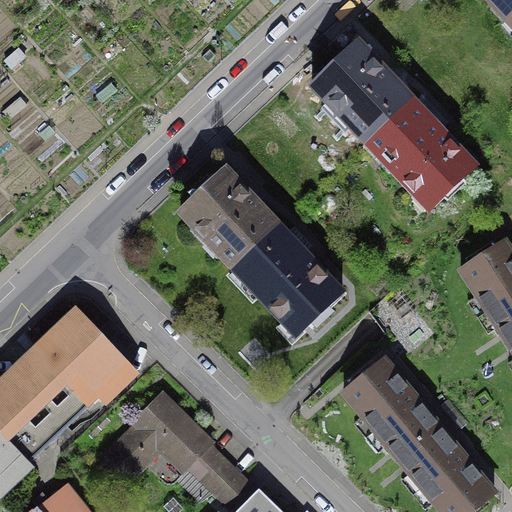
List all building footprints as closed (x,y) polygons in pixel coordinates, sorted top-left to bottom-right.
[(509,18),(511,15),(511,0),(488,0),(495,7),(497,5),(509,18)] [(367,143),(411,102),(390,80),(390,79),(386,75),(382,71),(381,71),(357,45),(313,87),(328,102),(330,100),(342,113),(339,117),(340,118),(343,114),(355,127),(353,129),(367,143)] [(411,102),(367,143),(368,144),(370,142),(382,155),(378,159),(379,160),(383,156),(395,169),(393,171),(416,195),(418,193),(431,206),(429,208),(430,210),(474,169),(450,144),(451,143),(447,139),(442,135),(411,102)] [(234,269),(278,228),(257,206),(257,205),(253,201),(249,196),(248,197),(224,171),(180,212),(195,228),(197,226),(209,239),(205,242),(206,243),(210,240),(222,253),(220,254),(234,269)] [(278,228),(234,269),(235,270),(237,268),(249,281),(245,284),(246,285),(250,282),(262,295),(260,296),(283,321),(285,319),(297,332),(296,334),(297,336),(341,294),(317,270),(318,269),(313,265),(309,260),(309,261),(278,228)] [(511,253),(505,242),(461,271),(508,344),(511,340),(511,253)] [(0,383),(0,432),(29,462),(99,396),(106,402),(135,375),(105,345),(106,344),(75,312),(35,350),(0,383)] [(384,360),(344,393),(399,460),(439,427),(419,402),(420,401),(415,395),(411,390),(409,391),(384,360)] [(161,396),(135,422),(138,426),(102,462),(125,484),(161,448),(185,472),(189,468),(215,493),(240,476),(217,453),(210,446),(211,445),(161,396)] [(439,427),(399,460),(441,511),(471,511),(494,493),(469,463),(470,462),(465,456),(461,450),(459,451),(439,427)] [(0,497),(32,466),(29,462),(0,432),(0,497)] [(279,511),(258,491),(257,493),(240,475),(240,476),(215,493),(233,511),(279,511)] [(37,508),(31,511),(84,511),(65,487),(49,501),(50,502),(44,506),(39,510),(37,508)]
